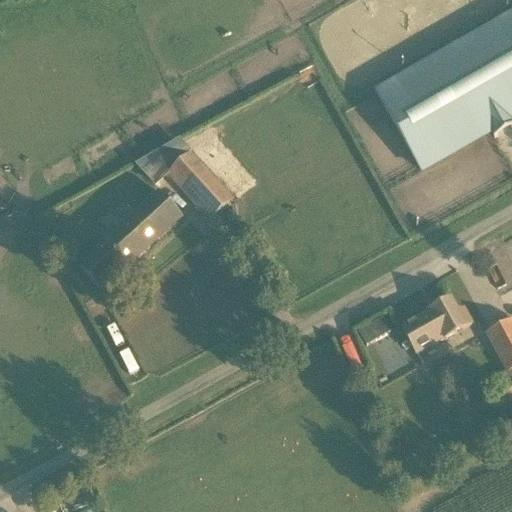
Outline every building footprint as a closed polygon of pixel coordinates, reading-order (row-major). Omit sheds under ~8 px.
[(511,119),(511,18),(377,96),(420,172),(490,132),(510,121),(511,119)] [(232,202),(215,184),(190,156),(168,176),(194,204),(210,222),(232,202)] [(77,269),(101,294),(182,220),(159,195),(77,269)] [(435,348),(444,342),(471,327),(463,312),(458,315),(450,302),(429,315),(401,330),(416,356),(434,346),(435,348)] [(383,320),(359,334),(366,348),(391,334),(383,320)] [(511,323),(511,322),(486,336),(507,375),(508,375),(511,381),(511,384),(502,390),(509,402),(511,400),(511,323)] [(213,364),(233,355),(228,345),(209,354),(213,364)]
